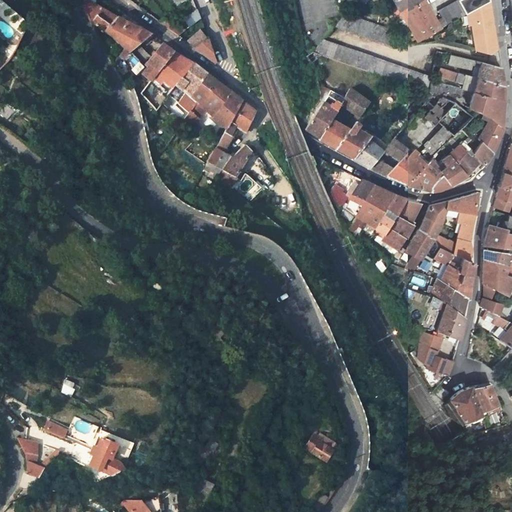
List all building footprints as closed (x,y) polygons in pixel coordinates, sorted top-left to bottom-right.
[(115,17),(80,0),(79,0),(79,1),(91,24),(103,33),(115,17)] [(421,0),(392,0),(415,40),(437,29),(421,0)] [(441,27),(468,13),(489,2),(488,0),(456,0),(437,10),(441,18),(438,20),(441,27)] [(497,50),(489,2),(468,13),(477,51),(491,55),(497,50)] [(194,10),(181,19),(186,27),(199,18),(194,10)] [(169,14),(163,18),(171,24),(172,23),(176,20),(169,14)] [(390,31),(343,14),(334,27),(384,44),(390,31)] [(140,29),(125,22),(115,17),(103,33),(118,44),(123,49),(127,44),(140,29)] [(167,29),(168,29),(179,36),(185,30),(176,24),(175,25),(172,23),(171,24),(163,18),(158,22),(167,29)] [(140,29),(127,44),(132,50),(129,52),(141,65),(148,57),(137,46),(150,34),(140,29)] [(196,49),(207,38),(199,30),(186,42),(196,49)] [(196,49),(210,60),(216,65),(207,38),(196,49)] [(323,40),(313,53),(321,56),(427,94),(431,78),(323,40)] [(150,80),(151,78),(158,69),(172,52),(165,47),(161,45),(147,63),(149,65),(142,74),(150,80)] [(191,64),(183,59),(172,52),(158,69),(167,77),(164,81),(173,88),(191,64)] [(312,64),(321,56),(313,53),(307,55),(306,56),(312,64)] [(478,69),(476,78),(502,84),(501,75),(500,67),(448,55),(446,64),(470,70),(471,67),(478,69)] [(187,112),(189,109),(195,99),(191,96),(199,84),(205,74),(199,69),(191,64),(173,88),(167,95),(170,97),(179,89),(183,91),(177,103),(187,112)] [(158,69),(151,78),(160,86),(164,81),(167,77),(158,69)] [(453,82),(474,84),(476,78),(446,71),(444,79),(453,82)] [(210,92),(217,83),(209,77),(205,74),(199,84),(210,92)] [(502,92),(502,84),(476,78),(474,84),(472,93),(502,100),(502,92)] [(241,101),(230,93),(217,83),(210,92),(199,84),(191,96),(195,99),(189,109),(197,119),(204,110),(226,129),(236,111),(241,101)] [(341,104),(357,115),(359,117),(369,104),(349,90),(341,104)] [(322,103),(328,106),(336,94),(329,91),(322,103)] [(463,102),(469,103),(472,93),(466,91),(463,102)] [(502,100),(472,93),(469,103),(467,108),(476,111),(490,116),(499,124),(500,120),(501,109),(502,102),(502,100)] [(437,123),(456,104),(439,98),(423,118),(433,127),(437,123)] [(236,111),(250,121),(255,111),(245,103),(241,101),(236,111)] [(322,103),(305,130),(312,134),(319,138),(330,120),(341,104),(337,101),(332,108),(328,106),(322,103)] [(13,111),(3,103),(0,107),(0,112),(7,119),(13,111)] [(463,110),(456,104),(437,123),(441,127),(451,136),(459,127),(470,117),(463,110)] [(467,108),(463,110),(470,117),(476,111),(467,108)] [(190,127),(193,125),(199,120),(197,119),(189,109),(187,112),(183,119),(190,127)] [(234,125),(244,131),(245,132),(250,121),(236,111),(226,129),(224,132),(230,135),(234,125)] [(350,130),(356,122),(359,117),(357,115),(347,129),(350,130)] [(499,124),(490,116),(482,126),(497,139),(500,133),(503,126),(499,124)] [(330,120),(319,138),(318,139),(330,145),(337,149),(350,130),(347,129),(330,120)] [(355,133),(358,128),(360,125),(356,122),(350,130),(337,149),(346,154),(353,158),(367,141),(371,136),(367,133),(364,138),(355,133)] [(190,127),(196,135),(199,132),(193,125),(190,127)] [(479,141),(491,153),(494,145),(497,139),(482,126),(475,137),(479,141)] [(428,160),(451,136),(441,127),(423,147),(424,149),(420,153),(428,160)] [(470,138),(459,127),(451,136),(458,145),(461,147),(470,138)] [(25,135),(30,139),(33,142),(39,135),(31,128),(25,135)] [(367,133),(358,128),(355,133),(364,138),(367,133)] [(221,170),(229,156),(222,152),(232,136),(230,135),(224,132),(211,154),(207,162),(208,162),(221,170)] [(371,136),(367,141),(383,153),(387,148),(371,136)] [(394,140),(387,148),(383,153),(370,167),(386,176),(410,150),(394,140)] [(383,153),(367,141),(353,158),(361,162),(370,167),(383,153)] [(487,158),(491,153),(479,141),(472,152),(484,164),(487,158)] [(509,143),(506,155),(502,173),(511,175),(511,145),(510,144),(509,143)] [(230,185),(250,151),(244,145),(231,156),(229,156),(221,170),(217,178),(230,185)] [(445,155),(465,175),(471,170),(478,163),(461,147),(458,145),(445,155)] [(410,160),(416,153),(413,150),(410,150),(386,176),(395,180),(405,185),(420,168),(410,160)] [(420,168),(426,161),(416,153),(410,160),(420,168)] [(458,179),(465,175),(445,155),(440,160),(444,164),(438,170),(443,174),(449,184),(458,179)] [(112,167),(120,175),(126,168),(118,159),(112,167)] [(438,170),(428,160),(426,161),(420,168),(405,185),(415,188),(429,192),(430,185),(437,178),(443,174),(438,170)] [(203,170),(215,176),(218,170),(207,163),(203,170)] [(511,189),(511,175),(502,173),(500,179),(498,186),(511,189)] [(449,184),(443,174),(437,178),(430,185),(429,192),(439,188),(449,184)] [(365,200),(373,186),(367,183),(361,180),(351,194),(365,200)] [(327,196),(339,206),(345,198),(340,194),(342,190),(334,184),(327,196)] [(386,192),(373,186),(365,200),(355,216),(362,221),(374,228),(395,196),(386,192)] [(511,189),(498,186),(496,191),(495,197),(511,202),(511,189)] [(445,201),(441,217),(447,219),(461,223),(452,254),(456,256),(460,257),(468,261),(471,248),(469,243),(474,206),(476,193),(457,198),(445,201)] [(395,196),(374,228),(381,232),(384,235),(395,218),(407,224),(408,223),(417,202),(410,201),(408,201),(404,200),(399,198),(395,196)] [(511,208),(511,206),(511,202),(495,197),(494,201),(493,207),(507,212),(509,207),(511,208)] [(428,206),(417,230),(431,238),(432,238),(438,225),(441,217),(445,201),(436,203),(428,206)] [(355,231),(362,221),(355,216),(346,231),(351,233),(353,230),(355,231)] [(483,246),(510,249),(511,248),(511,216),(511,217),(508,216),(507,216),(503,232),(487,227),(483,241),(483,246)] [(447,219),(441,217),(438,225),(443,227),(447,219)] [(407,225),(407,224),(395,218),(384,235),(382,239),(394,247),(400,237),(404,239),(407,234),(412,228),(407,225)] [(411,242),(425,251),(432,238),(431,238),(417,230),(417,231),(411,242)] [(400,237),(394,247),(397,249),(399,245),(404,239),(400,237)] [(424,253),(425,251),(411,242),(406,251),(419,260),(424,253)] [(399,245),(397,249),(396,251),(400,254),(404,248),(402,247),(399,245)] [(456,256),(452,254),(437,248),(431,258),(445,266),(445,265),(450,268),(456,256)] [(483,259),(507,265),(511,255),(511,253),(510,254),(483,250),(483,255),(483,259)] [(468,261),(460,257),(458,268),(455,268),(454,270),(460,274),(458,283),(468,284),(471,269),(473,262),(468,261)] [(483,259),(482,268),(482,285),(492,290),(493,290),(509,298),(511,287),(511,276),(504,274),(507,265),(483,259)] [(423,260),(419,268),(427,272),(431,263),(423,260)] [(445,266),(439,282),(465,300),(468,300),(468,291),(468,284),(458,283),(460,274),(454,270),(450,268),(445,265),(445,266)] [(412,276),(410,283),(424,287),(426,280),(412,276)] [(465,300),(439,282),(435,281),(429,295),(433,296),(437,299),(444,303),(452,309),(461,315),(462,313),(463,307),(465,300)] [(497,316),(500,305),(490,301),(493,290),(492,290),(482,285),(485,290),(487,291),(485,299),(482,299),(479,307),(497,316)] [(435,308),(442,310),(444,303),(437,299),(435,308)] [(446,335),(452,309),(444,303),(442,310),(437,331),(446,335)] [(461,315),(452,309),(446,335),(459,339),(461,327),(463,314),(462,313),(461,315)] [(511,323),(497,316),(494,323),(507,331),(499,341),(491,335),(471,343),(470,347),(467,359),(482,363),(491,370),(495,368),(498,365),(511,350),(511,323)] [(413,328),(417,342),(428,345),(427,349),(436,352),(440,338),(413,328)] [(220,346),(224,353),(232,346),(224,336),(227,333),(224,329),(213,339),(220,346)] [(426,353),(435,357),(436,352),(427,349),(426,353)] [(424,364),(438,372),(444,360),(435,357),(426,353),(424,364)] [(452,363),(444,360),(438,372),(445,376),(450,371),(452,363)] [(510,398),(511,396),(511,360),(500,375),(510,398)] [(58,393),(71,397),(75,383),(63,379),(58,393)] [(488,383),(469,388),(480,413),(487,410),(496,407),(497,406),(494,399),(488,383)] [(466,424),(472,422),(470,418),(480,413),(469,388),(458,392),(450,400),(456,411),(466,424)] [(487,430),(506,425),(504,420),(485,427),(487,430)] [(48,421),(44,430),(64,438),(68,429),(48,421)] [(306,448),(312,452),(326,461),(333,450),(332,449),(336,443),(321,434),(319,437),(315,434),(306,448)] [(210,436),(199,448),(206,454),(210,449),(213,450),(218,444),(210,436)] [(36,478),(41,467),(35,463),(38,458),(37,443),(18,439),(25,454),(27,464),(27,472),(36,478)] [(112,475),(123,469),(121,464),(111,459),(117,446),(102,439),(90,465),(112,475)] [(74,444),(72,455),(84,458),(86,447),(74,444)] [(48,467),(55,450),(45,445),(37,462),(48,467)] [(184,489),(204,500),(212,483),(192,473),(184,489)] [(146,511),(138,500),(122,500),(119,503),(125,511),(146,511)]
